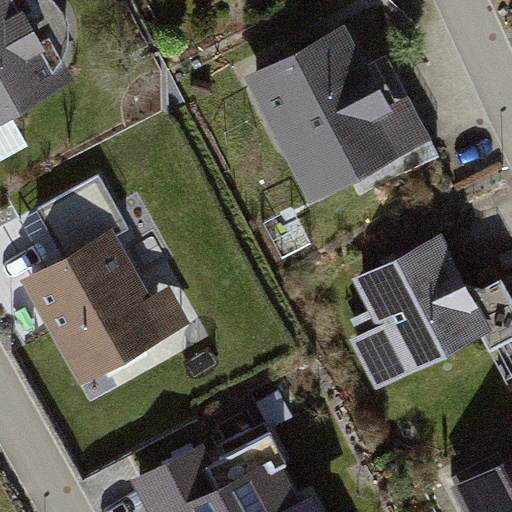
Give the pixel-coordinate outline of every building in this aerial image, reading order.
[(0,0),(0,112),(61,79),(56,68),(64,56),(69,42),(67,23),(60,8),(52,0),(0,0)] [(339,33),(260,74),(320,191),(352,174),(363,195),(441,154),(410,94),(388,106),(367,66),(359,71),(339,33)] [(131,226),(102,175),(41,209),(70,260),(34,280),(86,373),(162,330),(110,238),(131,226)] [(441,240),(366,278),(381,306),(357,318),(368,340),(392,328),(410,363),(480,327),(492,350),(511,339),(511,292),(504,277),(469,295),(441,240)] [(200,450),(143,479),(160,511),(316,511),(311,502),(297,510),(275,468),(289,460),(268,420),(203,454),(200,450)] [(484,459),(457,473),(477,511),(511,511),(511,461),(491,472),(484,459)]
